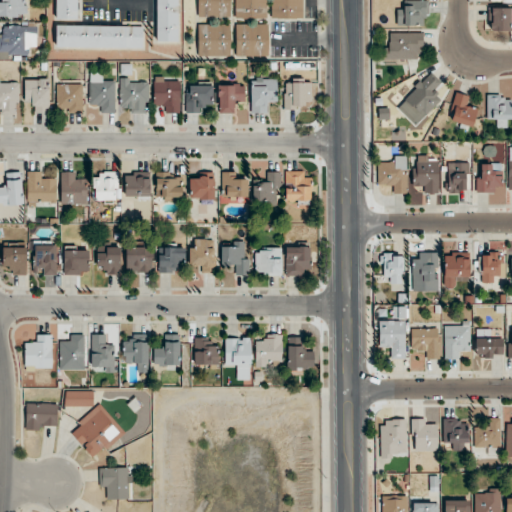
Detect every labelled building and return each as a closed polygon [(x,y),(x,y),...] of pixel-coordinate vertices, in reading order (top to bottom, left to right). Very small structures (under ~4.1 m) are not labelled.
[(0,0),(0,16),(27,16),(27,0),(0,0)] [(77,0),(55,0),(56,20),(78,20),(77,0)] [(156,0),(156,42),(178,42),(178,0),(156,0)] [(231,0),(197,0),(197,18),(231,18),(231,0)] [(234,0),(235,19),(267,19),(266,0),(234,0)] [(271,0),(271,19),(303,19),(302,0),(271,0)] [(427,0),(406,0),(406,9),(397,9),(397,27),(427,27),(427,0)] [(511,7),(490,8),(490,32),(511,32),(511,7)] [(230,56),(230,24),(197,24),(197,56),(230,56)] [(268,57),(268,24),(235,24),(235,57),(268,57)] [(5,25),(5,33),(0,33),(0,58),(27,59),(28,48),(37,48),(37,25),(5,25)] [(144,25),(56,25),(56,47),(144,47),(144,25)] [(422,33),(384,33),(384,60),(413,60),(413,56),(422,56),(422,33)] [(89,104),(98,104),(98,113),(115,113),(115,83),(105,83),(105,73),(89,73),(89,104)] [(442,83),(431,73),(402,102),(420,120),(443,98),(435,90),(442,83)] [(163,113),(180,113),(180,77),(153,77),(153,103),(163,103),(163,113)] [(277,78),(250,78),(250,113),(268,113),(268,102),(277,102),(277,78)] [(49,113),(49,79),(24,79),(24,103),(34,103),(34,113),(49,113)] [(148,113),(148,79),(120,79),(120,113),(148,113)] [(303,102),(311,102),(311,79),(284,79),(284,110),(303,110),(303,102)] [(0,112),(18,113),(18,80),(0,80),(0,112)] [(56,84),(56,113),(82,113),(82,84),(56,84)] [(186,113),(203,113),(203,104),(213,104),(213,84),(186,84),(186,113)] [(218,85),(218,113),(234,113),(234,104),(244,104),(244,84),(218,85)] [(469,97),(456,93),(448,121),(471,128),(477,109),(467,107),(469,97)] [(487,118),(496,118),(496,127),(511,127),(511,94),(487,95),(487,118)] [(406,156),(388,156),(388,165),(378,165),(378,184),(388,184),(388,193),(406,193),(406,156)] [(438,193),(438,156),(412,156),(412,184),(421,184),(421,193),(438,193)] [(447,193),(466,193),(466,163),(447,163),(447,193)] [(501,164),(476,164),(476,193),(501,193),(501,164)] [(46,172),(27,172),(27,204),(56,204),(56,180),(46,180),(46,172)] [(60,204),(87,204),(87,182),(78,182),(78,172),(60,172),(60,204)] [(117,172),(94,172),(94,202),(117,202),(117,172)] [(125,197),(150,197),(150,172),(125,172),(125,197)] [(182,198),(182,172),(156,172),(156,198),(182,198)] [(215,200),(215,172),(198,172),(198,179),(189,179),(189,200),(215,200)] [(248,200),(248,181),(238,181),(238,172),(221,172),(221,200),(248,200)] [(252,182),(252,205),(281,205),(281,172),(263,172),(263,182),(252,182)] [(311,204),(311,172),(285,172),(285,204),(311,204)] [(0,204),(22,204),(22,173),(5,173),(5,184),(0,184),(0,204)] [(214,240),(190,240),(190,271),(214,271),(214,240)] [(248,275),(249,242),(221,241),(221,264),(231,265),(231,275),(248,275)] [(3,266),(11,266),(11,275),(26,275),(26,244),(2,244),(3,266)] [(56,245),(33,245),(33,275),(56,275),(56,245)] [(126,272),(152,272),(152,246),(126,246),(126,272)] [(175,264),(185,264),(185,246),(158,246),(158,273),(175,273),(175,264)] [(63,275),(89,275),(89,247),(63,247),(63,275)] [(120,274),(120,247),(97,247),(97,274),(120,274)] [(310,247),(285,247),(285,275),(310,275),(310,247)] [(281,248),(254,248),(254,275),(281,275),(281,248)] [(480,282),(506,282),(506,252),(480,252),(480,282)] [(413,253),(413,291),(437,291),(437,253),(413,253)] [(444,286),(468,286),(468,253),(444,253),(444,286)] [(403,290),(403,254),(381,254),(381,281),(391,281),(391,290),(403,290)] [(406,321),(379,321),(379,348),(388,348),(388,359),(406,359),(406,321)] [(470,348),(470,322),(444,322),(444,359),(461,359),(461,348),(470,348)] [(411,349),(421,349),(421,359),(439,359),(439,329),(411,329),(411,349)] [(115,372),(115,344),(104,344),(104,334),(91,334),(91,372),(115,372)] [(263,343),(255,343),(255,366),(282,366),(282,334),(263,334),(263,343)] [(24,345),(24,370),(51,370),(51,335),(34,335),(34,345),(24,345)] [(84,369),(84,335),(60,335),(60,369),(84,369)] [(180,365),(180,335),(163,335),(163,345),(153,345),(153,365),(180,365)] [(148,336),(123,336),(123,363),(135,363),(135,371),(148,371),(148,336)] [(194,366),(219,366),(219,347),(213,347),(213,338),(194,338),(194,366)] [(251,338),(224,338),(224,367),(251,367),(251,338)] [(314,371),(314,348),(304,347),(304,338),(287,338),(287,370),(314,371)] [(474,359),(502,359),(502,338),(474,338),(474,359)] [(92,391),(65,391),(65,406),(92,406),(92,391)] [(57,404),(26,404),(26,430),(57,430),(57,404)] [(91,458),(122,434),(100,406),(69,430),(91,458)] [(500,449),(500,418),(489,418),(489,428),(474,428),(474,449),(500,449)] [(411,419),(411,451),(438,451),(438,419),(411,419)] [(443,419),(443,450),(468,450),(468,419),(443,419)] [(380,457),(406,457),(406,420),(380,420),(380,457)] [(128,499),(128,468),(99,468),(99,488),(107,488),(107,499),(128,499)] [(474,489),(474,511),(500,511),(501,489),(474,489)] [(381,496),(381,511),(406,511),(407,496),(381,496)] [(444,500),(444,511),(469,511),(469,500),(444,500)] [(412,511),(437,511),(438,503),(412,503),(412,511)]
